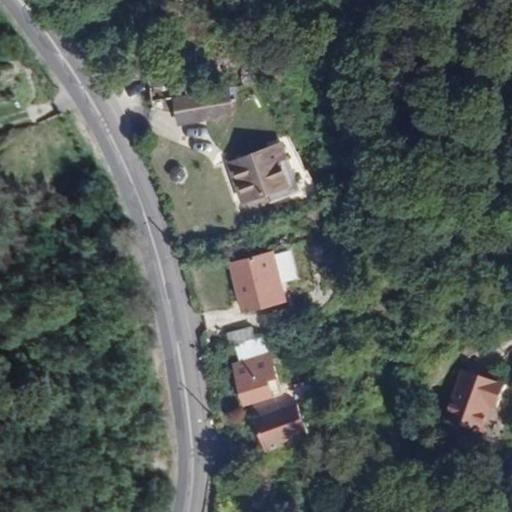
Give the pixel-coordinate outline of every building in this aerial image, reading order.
[(365,25),(345,28),(347,42),(340,93),(354,94),(357,73),(362,73),(363,60),(389,64),(392,45),(368,42),(365,25)] [(232,99),(201,103),(203,117),(234,113),(232,99)] [(192,101),(175,104),(179,124),(196,121),(192,101)] [(254,150),(227,160),(242,199),(270,189),(273,199),(300,189),(304,200),(327,192),(310,169),(295,175),(288,158),(262,168),(254,150)] [(291,246),(231,261),(244,311),(289,300),(285,283),(299,279),(291,246)] [(228,333),(232,345),(255,338),(251,326),(228,333)] [(224,355),(208,358),(211,373),(227,369),(224,355)] [(272,360),(238,370),(248,402),(283,391),(272,360)] [(498,396),(506,398),(510,384),(466,370),(450,422),(485,433),(495,405),(498,396)] [(503,408),(506,398),(498,396),(495,405),(503,408)] [(301,405),(256,420),(268,453),(313,438),(301,405)] [(478,483),(450,500),(456,511),(485,511),(493,508),(478,483)]
